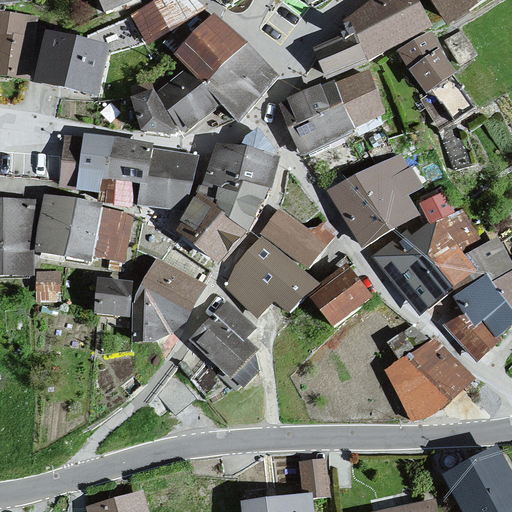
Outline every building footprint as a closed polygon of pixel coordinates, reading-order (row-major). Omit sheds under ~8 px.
[(98,0),(107,15),(136,0),(98,0)] [(186,0),(158,0),(138,11),(154,40),(201,13),(186,0)] [(355,28),(317,45),(330,77),(367,59),(430,25),(416,0),(374,0),(349,15),(355,28)] [(438,0),(455,23),(488,0),(438,0)] [(191,69),(200,79),(243,38),(211,10),(171,49),(191,69)] [(34,18),(0,13),(0,73),(25,77),(34,18)] [(430,30),(399,49),(408,67),(424,87),(453,69),(441,50),(442,49),(430,30)] [(107,44),(50,31),(39,79),(96,92),(107,44)] [(274,74),(243,38),(200,79),(221,102),(236,118),(274,74)] [(368,68),(335,82),(353,125),(383,111),(368,68)] [(191,69),(156,96),(179,134),(221,102),(200,79),(191,69)] [(453,74),(431,88),(433,91),(421,99),(438,125),(472,103),(453,74)] [(301,152),(354,127),(353,125),(335,82),(334,80),(279,104),(301,152)] [(142,128),(179,134),(156,96),(153,89),(133,97),(142,128)] [(103,177),(108,145),(79,141),(63,139),(61,156),(57,185),(94,190),(97,176),(103,177)] [(277,152),(241,145),(217,144),(200,190),(175,226),(220,260),(250,228),(269,185),(277,152)] [(108,145),(103,177),(132,181),(137,181),(144,182),(149,153),(150,150),(108,145)] [(380,158),(330,188),(364,243),(413,213),(400,192),(419,180),(401,151),(382,162),(380,158)] [(144,182),(137,181),(134,204),(180,210),(195,158),(149,153),(144,182)] [(97,176),(94,190),(98,191),(96,200),(128,205),(132,181),(103,177),(97,176)] [(419,200),(428,220),(453,208),(443,188),(419,200)] [(92,204),(48,197),(38,254),(82,261),(92,204)] [(29,200),(0,200),(0,274),(29,274),(29,200)] [(100,208),(89,256),(119,263),(130,215),(100,208)] [(264,233),(310,267),(333,234),(319,224),(313,232),(281,209),(264,233)] [(465,210),(441,222),(466,253),(485,244),(465,210)] [(441,222),(412,237),(451,283),(470,269),(475,265),(466,253),(441,222)] [(412,237),(406,231),(374,257),(421,313),(451,283),(412,237)] [(490,281),(511,269),(511,259),(499,237),(485,244),(466,253),(475,265),(470,269),(476,279),(485,274),(490,281)] [(262,241),(230,290),(259,318),(276,299),(288,310),(316,284),(262,241)] [(172,249),(162,267),(200,289),(210,271),(172,249)] [(154,262),(139,285),(188,309),(203,290),(200,289),(162,267),(154,262)] [(511,269),(490,281),(511,308),(511,269)] [(347,270),(311,296),(334,327),(370,301),(347,270)] [(36,272),(37,300),(59,299),(58,271),(36,272)] [(484,319),(496,336),(511,321),(511,308),(490,281),(485,274),(454,296),(465,312),(476,325),(484,319)] [(97,278),(94,312),(122,315),(125,281),(97,278)] [(186,318),(188,309),(139,285),(135,295),(134,303),(135,338),(152,340),(169,332),(186,318)] [(227,303),(191,338),(230,374),(231,374),(254,349),(258,346),(246,335),(254,327),(227,303)] [(476,325),(465,312),(447,326),(479,361),(501,341),(496,336),(484,319),(476,325)] [(433,341),(387,370),(415,422),(471,382),(433,341)] [(254,349),(231,374),(242,385),(258,369),(254,349)] [(511,481),(493,446),(445,472),(466,511),(508,511),(511,510),(511,481)] [(309,498),(329,496),(325,460),(301,462),(304,492),(308,492),(309,498)] [(143,511),(137,490),(90,503),(92,511),(143,511)] [(304,492),(244,498),(245,511),(310,511),(309,498),(308,492),(304,492)] [(437,511),(434,498),(367,511),(437,511)]
